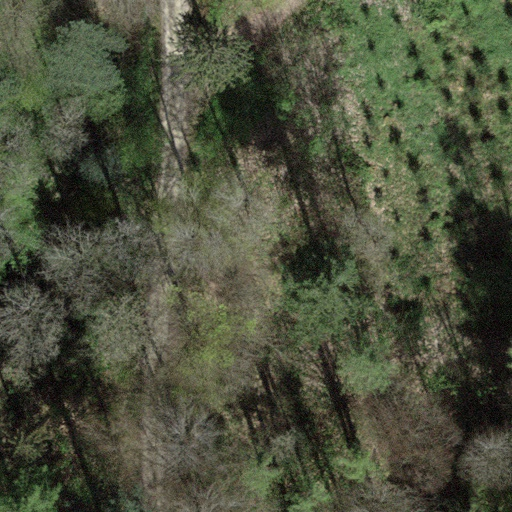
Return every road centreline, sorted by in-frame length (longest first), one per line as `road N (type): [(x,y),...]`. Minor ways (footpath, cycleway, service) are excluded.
road 1 (motorway): [(511,134),(0,405)]
road 2 (track): [(154,511),(179,78),(170,0)]
road 3 (track): [(179,78),(292,0)]
